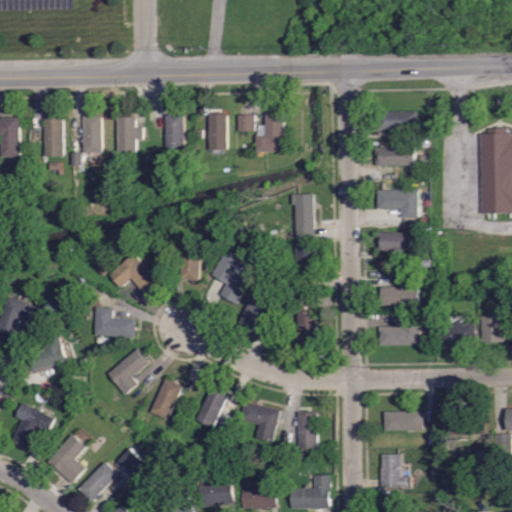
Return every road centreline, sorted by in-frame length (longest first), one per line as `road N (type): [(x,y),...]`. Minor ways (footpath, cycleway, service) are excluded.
road 1 (residential): [(352,511),(349,68)]
road 2 (tertiary): [(0,74),(297,69)]
road 3 (tertiary): [(327,68),(511,64)]
road 4 (residential): [(185,327),(260,369),(351,377)]
road 5 (residential): [(351,377),(511,374)]
